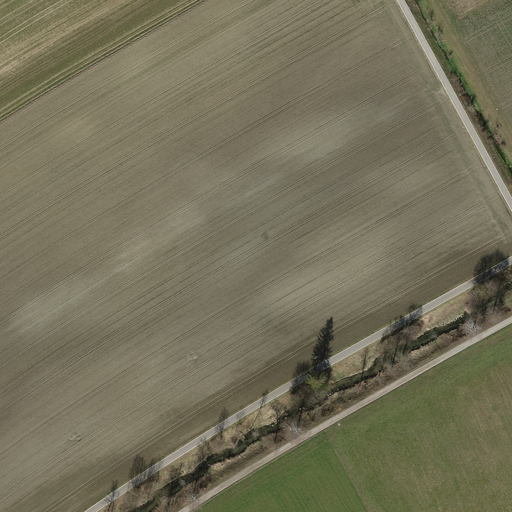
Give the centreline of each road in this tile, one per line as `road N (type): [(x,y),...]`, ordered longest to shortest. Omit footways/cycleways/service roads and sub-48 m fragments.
road 1 (track): [(511,259),(241,414),(92,511)]
road 2 (track): [(184,511),(511,321)]
road 3 (track): [(432,0),(511,140)]
